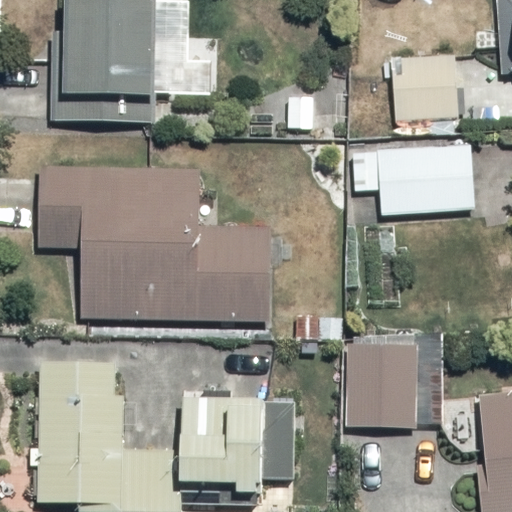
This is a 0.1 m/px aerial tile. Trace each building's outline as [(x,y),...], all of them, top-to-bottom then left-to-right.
[(154,125),(154,100),(221,101),(222,0),(211,0),(59,0),(57,123),(154,125)] [(511,82),(511,0),(503,0),(504,28),(486,29),(487,54),(503,53),(503,83),(511,82)] [(460,56),(399,59),(402,133),(463,131),(460,56)] [(486,215),(482,141),(359,147),(362,199),(388,197),(390,220),(486,215)] [(211,172),(52,168),(50,253),(90,254),(89,318),(282,323),(285,233),(209,231),(211,172)] [(423,427),(424,343),(352,342),(351,426),(423,427)] [(123,366),(50,365),(49,446),(37,446),(36,470),(48,471),(47,507),(129,508),(131,402),(123,401),(123,366)] [(511,511),(511,398),(491,400),(497,471),(486,472),(489,511),(511,511)] [(281,400),(186,399),(186,444),(194,444),(194,486),(251,486),(251,492),(280,493),(281,400)]
